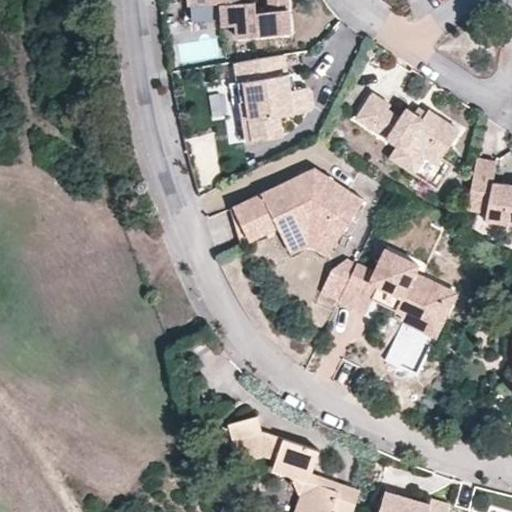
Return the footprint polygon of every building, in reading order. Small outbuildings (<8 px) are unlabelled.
[(286,0),(185,0),(186,1),(205,0),(218,0),(219,2),(233,2),(234,22),(234,34),(288,32),(286,0)] [(234,22),(233,2),(219,2),(220,23),(234,22)] [(284,55),(235,62),(238,83),(245,82),(254,140),(282,136),(279,116),(308,112),(311,105),(310,94),(305,89),(299,90),(290,92),(287,75),(284,55)] [(299,90),(296,73),(287,75),(290,92),(299,90)] [(254,140),(245,82),(238,83),(247,142),(254,140)] [(459,132),(428,111),(426,114),(422,120),(414,114),(406,109),(400,119),(387,110),(390,106),(372,94),(356,119),(387,140),(391,133),(406,143),(402,149),(399,153),(418,166),(424,157),(437,165),(459,132)] [(426,114),(417,109),(414,114),(422,120),(426,114)] [(406,143),(391,133),(387,140),(397,146),(402,149),(406,143)] [(418,166),(399,153),(402,149),(397,146),(389,159),(413,174),(418,166)] [(511,236),(511,195),(504,195),(489,193),(491,183),(495,163),(476,159),(466,208),(484,211),(486,207),(501,210),(500,222),(511,223),(511,233),(511,236)] [(313,170),(300,176),(307,195),(317,196),(326,178),(313,170)] [(300,176),(259,195),(274,229),(280,240),(311,226),(336,242),(362,200),(326,178),(317,196),(307,195),(300,176)] [(511,185),(491,183),(489,193),(504,195),(511,195),(511,185)] [(274,229),(259,195),(232,208),(247,241),(274,229)] [(501,210),(486,207),(484,211),(483,219),(500,222),(501,210)] [(311,226),(280,240),(287,253),(308,244),(328,255),(336,242),(311,226)] [(411,311),(443,325),(458,293),(415,273),(418,265),(384,250),(374,272),(356,264),(339,301),(338,303),(365,315),(371,300),(375,294),(383,298),(380,305),(401,314),(411,311)] [(320,291),(339,301),(356,264),(357,261),(345,256),(331,267),(320,291)] [(383,298),(375,294),(371,300),(380,305),(383,298)] [(443,325),(411,311),(401,314),(405,323),(437,338),(443,325)] [(224,426),(239,463),(262,454),(275,459),(272,469),(292,476),(299,494),(293,511),(328,511),(337,488),(319,482),(312,487),(311,479),(314,449),(261,429),(258,432),(251,416),(224,426)] [(418,511),(408,510),(412,498),(384,490),(377,511),(447,511),(450,505),(430,498),(429,503),(426,511),(418,511)] [(426,511),(429,503),(412,498),(408,510),(418,511),(426,511)]
